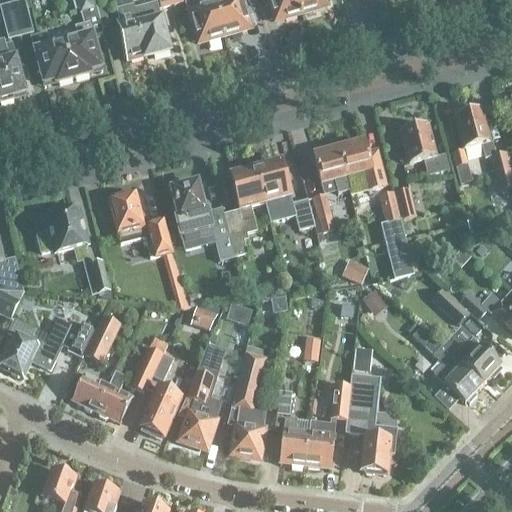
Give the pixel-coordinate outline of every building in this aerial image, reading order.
[(79,13),(81,17),(97,13),(93,0),(72,0),(76,14),(79,13)] [(176,8),(173,0),(156,0),(160,12),(176,8)] [(224,39),(214,6),(200,10),(196,0),(173,0),(176,8),(185,5),(191,27),(192,27),(198,46),(224,39)] [(214,6),(224,39),(250,32),(244,12),(245,12),(241,0),(229,0),(230,2),(214,6)] [(301,17),(296,0),(267,0),(269,5),(275,24),(301,17)] [(296,0),(301,17),(327,9),(324,0),(296,0)] [(25,2),(11,6),(20,40),(33,37),(25,2)] [(0,13),(8,43),(20,40),(11,6),(0,8),(0,13)] [(160,22),(146,26),(140,6),(132,9),(138,29),(135,29),(145,62),(169,55),(160,22)] [(144,62),(145,62),(135,29),(138,29),(132,9),(114,14),(118,26),(117,26),(128,65),(144,60),(144,62)] [(103,36),(97,13),(81,17),(83,25),(83,27),(74,30),(76,39),(62,43),(72,79),(89,74),(88,71),(100,68),(92,39),(103,36)] [(62,43),(47,47),(44,38),(31,42),(42,83),(52,81),(53,84),(72,79),(62,43)] [(0,60),(1,65),(0,65),(0,106),(13,103),(12,99),(24,95),(11,49),(0,52),(0,60)] [(495,159),(491,146),(490,147),(481,115),(468,119),(466,116),(459,118),(457,121),(454,122),(462,154),(481,149),(484,162),(495,159)] [(426,176),(439,173),(448,171),(445,159),(437,161),(434,148),(432,148),(427,130),(400,137),(408,168),(423,165),(426,176)] [(346,180),(347,180),(350,194),(352,201),(390,190),(381,153),(367,157),(364,145),(339,152),(346,180)] [(346,180),(339,152),(313,159),(320,187),(334,184),(337,197),(350,194),(347,180),(346,180)] [(455,172),(466,169),(462,154),(451,157),(455,172)] [(290,200),(281,166),(269,169),(266,166),(258,168),(257,172),(255,173),(264,207),(270,227),(295,220),(299,234),(315,230),(307,203),(291,207),(290,200)] [(494,173),(499,195),(511,191),(511,177),(510,169),(494,173)] [(255,173),(253,173),(250,171),(242,173),(241,176),(230,179),(239,214),(224,218),(235,261),(247,258),(243,244),(247,243),(246,237),(256,235),(250,211),(264,207),(255,173)] [(220,265),(235,261),(224,218),(209,222),(204,205),(202,206),(197,186),(185,189),(185,187),(173,190),(173,192),(171,193),(179,226),(183,239),(180,240),(183,255),(215,247),(220,265)] [(394,196),(401,224),(417,220),(409,192),(394,196)] [(163,258),(155,227),(145,229),(142,217),(140,217),(135,197),(109,204),(119,245),(145,238),(151,261),(163,258)] [(312,201),(322,237),(335,234),(325,198),(312,201)] [(76,266),(82,264),(91,299),(110,295),(102,264),(90,268),(85,249),(86,249),(77,212),(46,220),(55,256),(73,252),(76,266)] [(394,283),(414,278),(400,222),(380,227),(394,283)] [(155,227),(163,258),(177,313),(189,312),(173,256),(165,224),(155,227)] [(0,294),(23,296),(14,261),(3,264),(0,253),(0,294)] [(431,305),(457,329),(468,317),(442,293),(431,305)] [(0,317),(10,323),(18,307),(23,296),(0,294),(0,317)] [(511,295),(500,306),(491,298),(482,306),(477,301),(476,303),(469,296),(459,307),(477,325),(488,314),(501,326),(511,336),(511,295)] [(313,305),(292,311),(297,330),(318,325),(313,305)] [(95,335),(84,359),(102,368),(121,328),(102,320),(95,335)] [(84,359),(95,335),(72,324),(70,329),(58,324),(44,353),(27,345),(33,333),(11,322),(4,336),(13,340),(0,366),(0,369),(9,374),(10,377),(17,380),(20,379),(23,381),(31,364),(50,374),(62,349),(68,352),(67,355),(82,362),(83,359),(84,359)] [(208,325),(201,341),(217,348),(224,332),(208,325)] [(474,397),(482,389),(440,349),(434,343),(433,343),(420,331),(412,340),(442,368),(433,378),(464,408),(466,406),(468,408),(476,399),(474,397)] [(153,381),(163,359),(162,358),(173,333),(169,332),(167,337),(165,337),(162,344),(154,341),(149,351),(148,351),(130,391),(145,397),(152,381),(153,381)] [(440,349),(482,389),(501,370),(472,343),(465,351),(461,348),(458,351),(448,341),(440,349)] [(263,433),(262,433),(266,414),(254,412),(267,361),(245,355),(229,415),(227,428),(235,429),(231,459),(259,463),(263,433)] [(163,359),(153,381),(163,386),(173,363),(163,359)] [(215,424),(203,420),(215,382),(214,382),(218,369),(200,363),(196,375),(194,375),(185,402),(181,414),(188,416),(179,444),(206,453),(215,424)] [(291,370),(289,387),(313,390),(315,373),(291,370)] [(115,375),(108,390),(95,416),(98,417),(98,420),(105,423),(107,422),(119,427),(131,402),(119,396),(126,380),(115,375)] [(95,416),(108,390),(84,379),(71,405),(83,410),(84,414),(89,416),(93,415),(95,416)] [(349,390),(346,425),(365,427),(360,474),(387,477),(389,458),(394,459),(397,432),(396,432),(397,427),(395,423),(392,420),(388,417),(376,416),(380,382),(350,379),(349,390)] [(346,425),(349,390),(333,388),(329,423),(346,425)] [(140,429),(142,430),(140,434),(159,444),(162,439),(163,440),(175,412),(180,402),(158,392),(153,401),(152,400),(146,412),(148,413),(140,429)] [(276,418),(289,419),(292,396),(279,394),(276,418)] [(305,471),(308,439),(295,438),(296,424),(284,423),(283,436),(282,436),(279,465),(291,466),(291,470),(305,471)] [(308,439),(305,471),(318,473),(319,470),(331,471),(334,442),(333,442),(335,428),(323,427),(310,425),(308,439)] [(77,511),(81,497),(71,493),(75,481),(72,480),(73,477),(64,474),(63,476),(51,472),(41,500),(61,507),(58,511),(77,511)] [(107,492),(106,488),(99,486),(96,488),(94,487),(84,511),(113,511),(112,511),(118,496),(107,492)]
